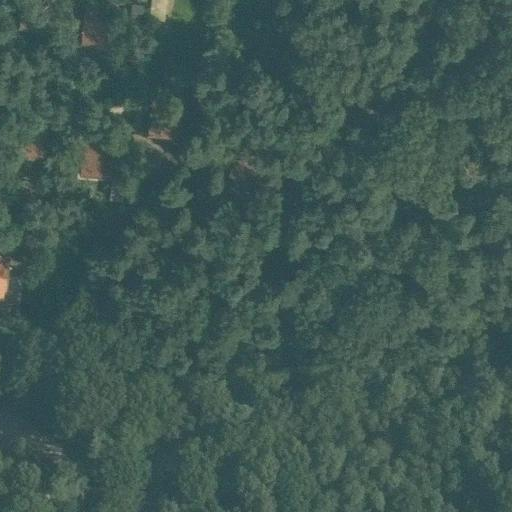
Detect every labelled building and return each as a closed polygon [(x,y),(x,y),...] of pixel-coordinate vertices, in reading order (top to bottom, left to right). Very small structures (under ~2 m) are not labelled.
[(20,0),(17,26),(42,29),(46,2),(33,0),(20,0)] [(131,2),(129,18),(142,19),(144,3),(131,2)] [(80,42),(104,44),(108,17),(95,16),(96,7),(84,6),(80,42)] [(147,134),(171,138),(175,110),(162,109),(163,100),(151,99),(147,134)] [(46,138),(47,129),(35,127),(36,119),(24,117),(19,153),(43,156),(44,154),(50,155),(52,138),(46,138)] [(79,172),(103,175),(106,148),(94,146),(95,138),(83,137),(79,172)] [(247,143),(235,141),(230,177),(279,184),(284,157),(246,152),(247,143)] [(0,275),(6,276),(10,249),(0,247),(0,275)]
